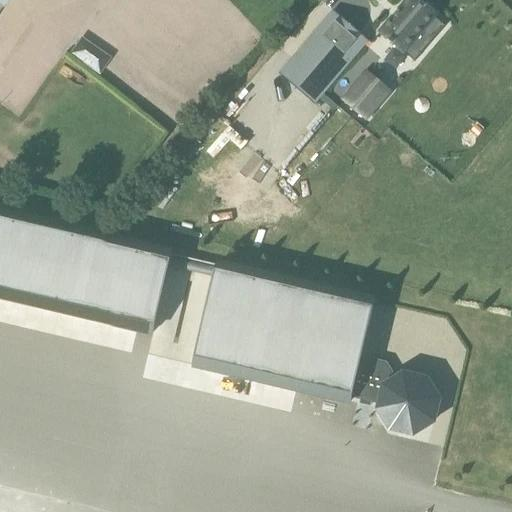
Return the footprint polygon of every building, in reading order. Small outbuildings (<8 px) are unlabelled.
[(0,0),(0,7),(1,8),(8,0),(0,0)] [(420,34),(434,17),(435,16),(435,17),(436,16),(426,7),(427,7),(423,4),(423,5),(417,0),(409,0),(381,33),(391,42),(390,42),(394,45),(415,62),(431,43),(420,34)] [(336,11),(282,74),(316,105),(371,41),(336,11)] [(0,99),(6,104),(27,73),(16,65),(0,87),(0,99)] [(367,123),(392,93),(369,73),(366,70),(341,100),(355,113),(367,123)] [(106,125),(114,113),(86,94),(78,106),(106,125)] [(336,135),(346,144),(364,124),(354,115),(336,135)] [(117,117),(109,128),(146,153),(153,142),(117,117)] [(0,128),(0,159),(13,135),(0,128)] [(86,160),(95,149),(72,129),(62,140),(86,160)] [(75,172),(84,160),(54,136),(45,148),(75,172)] [(135,171),(144,158),(111,137),(103,150),(135,171)] [(90,165),(114,179),(122,166),(98,152),(90,165)] [(107,197),(116,186),(91,165),(82,175),(107,197)] [(0,297),(153,333),(172,255),(0,214),(0,297)] [(218,266),(195,365),(351,402),(352,398),(381,405),(380,410),(392,429),(414,434),(434,423),(439,401),(427,382),(404,377),(397,381),(387,364),(361,358),(374,303),(218,266)]
